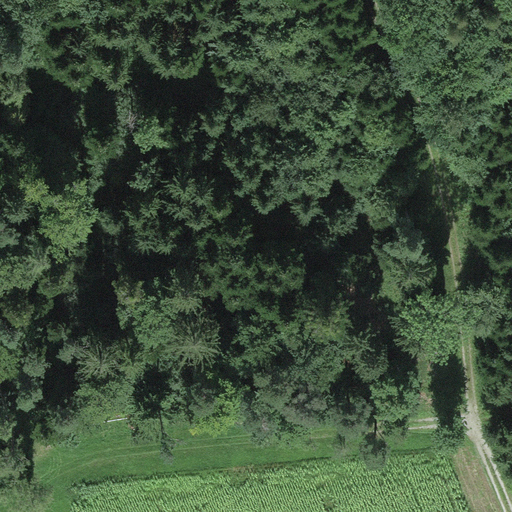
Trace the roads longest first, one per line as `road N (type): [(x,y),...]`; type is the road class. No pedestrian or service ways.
road 1 (track): [(509,511),(469,375),(446,182),(428,120),(374,0)]
road 2 (track): [(479,425),(288,448)]
